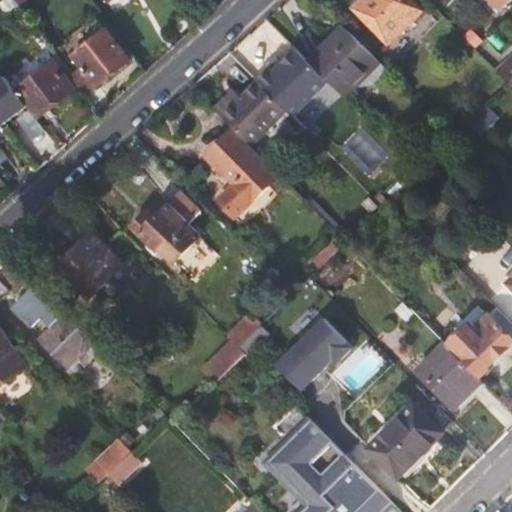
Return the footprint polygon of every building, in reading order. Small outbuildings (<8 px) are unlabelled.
[(33,2),(31,0),(14,0),(22,11),(33,2)] [(411,0),(362,0),(355,8),(390,43),(422,11),(411,0)] [(490,0),(499,9),(508,0),(490,0)] [(343,26),(308,61),(329,83),(344,98),(356,87),(362,92),(375,87),(390,73),(343,26)] [(80,68),(71,74),(87,94),(94,89),(95,89),(132,60),(108,30),(72,58),(80,68)] [(308,61),(298,51),(284,64),(275,73),(271,68),(257,81),(258,81),(285,110),(293,118),(329,83),(308,61)] [(511,57),(510,56),(496,70),(508,81),(511,77),(511,57)] [(53,63),(17,92),(27,105),(25,107),(37,122),(75,91),(53,63)] [(4,76),(0,79),(0,124),(1,125),(1,126),(25,107),(27,105),(17,92),(4,76)] [(249,145),(285,110),(258,81),(241,97),(234,90),(214,108),(234,129),(249,145)] [(235,220),(280,177),(249,145),(234,129),(205,156),(234,186),(217,201),(235,220)] [(150,210),(133,228),(158,253),(161,250),(174,264),(204,233),(198,227),(192,232),(185,225),(199,210),(181,192),(157,217),(150,210)] [(92,233),(57,269),(90,301),(125,265),(92,233)] [(343,246),(336,238),(312,261),(320,268),(343,246)] [(115,364),(37,286),(15,309),(34,328),(43,319),(53,328),(41,340),(68,368),(80,356),(87,364),(95,356),(108,370),(115,364)] [(468,323),(445,345),(477,378),(511,344),(511,323),(494,305),(471,327),(468,323)] [(246,317),(227,335),(238,347),(259,327),(261,325),(257,321),(253,325),(246,317)] [(353,348),(325,319),(278,365),(302,390),(332,361),(336,364),(353,348)] [(3,327),(0,329),(0,385),(29,368),(3,327)] [(271,339),(259,327),(238,347),(251,360),(271,339)] [(243,353),(231,340),(202,370),(214,382),(243,353)] [(454,410),(481,383),(477,378),(445,345),(444,344),(417,371),(454,410)] [(416,403),(369,449),(397,479),(445,433),(416,403)] [(274,425),(291,441),(311,421),(294,404),(274,425)] [(372,511),(387,498),(311,421),(291,441),(270,461),(313,503),(303,511),(372,511)] [(85,471),(98,484),(108,474),(131,451),(119,438),(85,471)] [(140,459),(131,451),(108,474),(116,484),(140,459)] [(387,511),(393,506),(387,498),(372,511),(387,511)] [(60,500),(48,509),(49,511),(70,511),(71,511),(60,500)]
